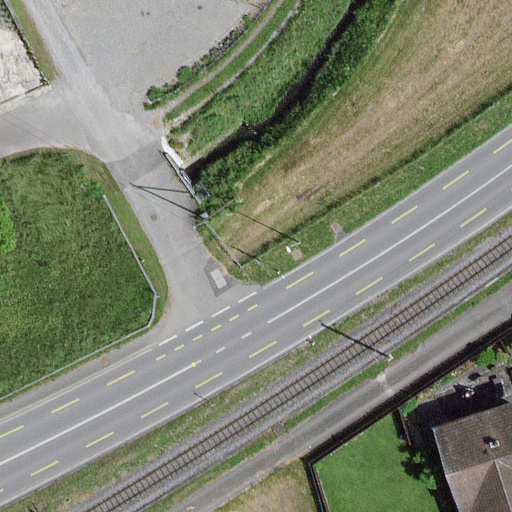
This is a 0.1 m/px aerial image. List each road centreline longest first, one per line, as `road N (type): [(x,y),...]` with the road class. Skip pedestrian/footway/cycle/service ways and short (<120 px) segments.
road 1 (secondary): [(511,163),(241,340),(0,467)]
road 2 (track): [(121,144),(229,68),(290,0)]
